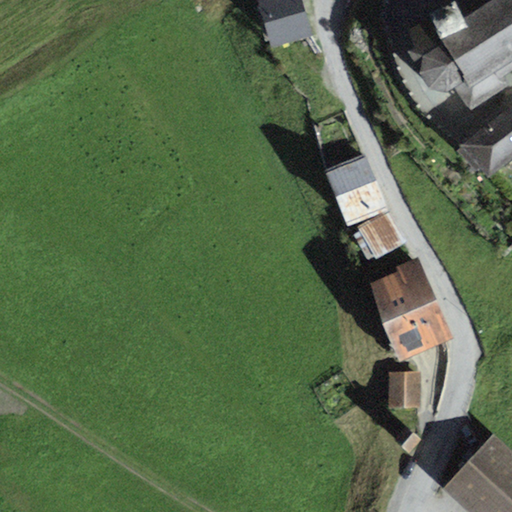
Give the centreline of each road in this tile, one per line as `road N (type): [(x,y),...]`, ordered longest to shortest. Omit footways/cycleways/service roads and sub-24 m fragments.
road 1 (residential): [(331,0),(338,74),(460,332),(453,410),(410,511)]
road 2 (track): [(0,367),(231,511)]
